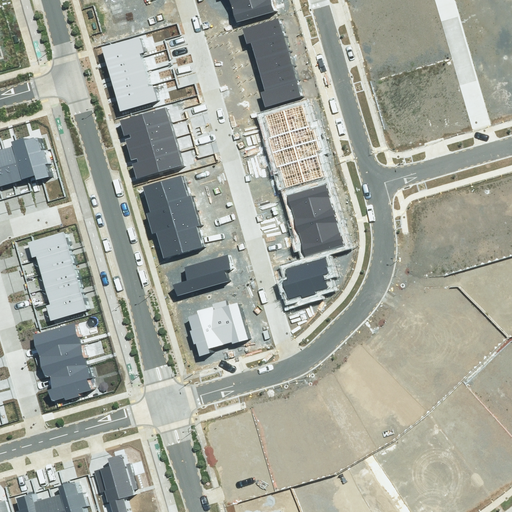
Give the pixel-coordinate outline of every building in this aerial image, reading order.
[(267,0),(248,0),(231,5),(236,21),(271,11),(267,0)] [(246,44),(251,43),(282,34),(278,18),(241,29),(246,44)] [(251,43),(256,59),(287,49),(282,34),(251,43)] [(102,47),(106,63),(140,53),(144,52),(139,36),(102,47)] [(256,59),(261,74),(292,65),(287,49),(256,59)] [(106,63),(111,79),(145,69),(140,53),(106,63)] [(261,74),(265,90),(296,81),(292,65),(261,74)] [(111,79),(115,95),(149,85),(145,69),(111,79)] [(260,91),(264,107),(301,96),(296,81),(265,90),(260,91)] [(115,95),(120,111),(157,100),(152,84),(149,85),(115,95)] [(269,134),(308,123),(303,105),(264,116),(269,134)] [(119,120),(124,134),(169,121),(165,107),(119,120)] [(124,134),(128,149),(174,135),(169,121),(124,134)] [(270,153),(317,140),(314,129),(311,130),(308,123),(269,134),(265,135),(270,153)] [(128,149),(132,163),(178,150),(174,135),(128,149)] [(37,136),(11,143),(12,147),(22,180),(30,178),(31,182),(49,177),(37,136)] [(280,170),(319,159),(316,150),(320,149),(317,140),(270,153),(276,171),(280,170)] [(10,184),(22,180),(12,147),(0,151),(10,184)] [(0,186),(10,184),(0,151),(0,150),(0,186)] [(132,163),(136,177),(182,164),(178,150),(132,163)] [(285,188),(324,176),(319,159),(280,170),(285,188)] [(182,175),(143,186),(148,204),(187,193),(182,175)] [(286,195),(292,216),(331,205),(326,184),(286,195)] [(187,193),(148,204),(150,213),(147,214),(150,223),(196,210),(191,192),(187,193)] [(292,216),(298,237),(337,226),(331,205),(292,216)] [(196,210),(150,223),(153,234),(156,233),(158,240),(198,229),(201,228),(196,210)] [(298,237),(304,257),(343,246),(337,226),(298,237)] [(198,229),(158,240),(163,258),(203,247),(198,229)] [(28,241),(32,257),(36,256),(69,246),(65,231),(28,241)] [(36,256),(41,272),(74,262),(69,246),(36,256)] [(284,280),(288,296),(304,292),(305,295),(316,292),(315,290),(327,286),(324,275),(332,273),(327,255),(284,267),(287,278),(284,280)] [(176,286),(178,294),(229,281),(226,271),(232,270),(228,256),(186,267),(191,283),(176,286)] [(41,272),(45,288),(79,278),(74,262),(41,272)] [(45,288),(50,304),(83,294),(79,278),(45,288)] [(46,305),(51,320),(88,310),(83,294),(50,304),(46,305)] [(212,308),(223,346),(248,339),(238,302),(228,305),(226,300),(211,304),(212,308)] [(195,343),(198,355),(211,352),(210,350),(223,346),(212,308),(199,311),(200,315),(188,318),(191,329),(189,330),(193,344),(195,343)] [(33,335),(39,358),(80,347),(74,324),(33,335)] [(39,358),(45,381),(50,379),(86,370),(80,347),(39,358)] [(48,390),(51,401),(64,398),(65,400),(79,396),(79,393),(90,390),(87,379),(89,379),(86,370),(50,379),(52,389),(48,390)] [(95,471),(101,491),(108,490),(113,511),(126,511),(123,498),(135,495),(134,492),(139,491),(132,462),(126,464),(123,453),(106,458),(109,468),(95,471)] [(59,486),(62,496),(66,511),(84,511),(84,508),(87,507),(82,491),(78,492),(75,481),(59,486)] [(36,511),(34,503),(31,494),(16,498),(19,511),(15,511),(36,511)] [(53,511),(66,511),(62,496),(50,499),(53,511)] [(36,511),(53,511),(50,499),(34,503),(36,511)] [(0,511),(9,511),(6,501),(0,502),(0,511)]
